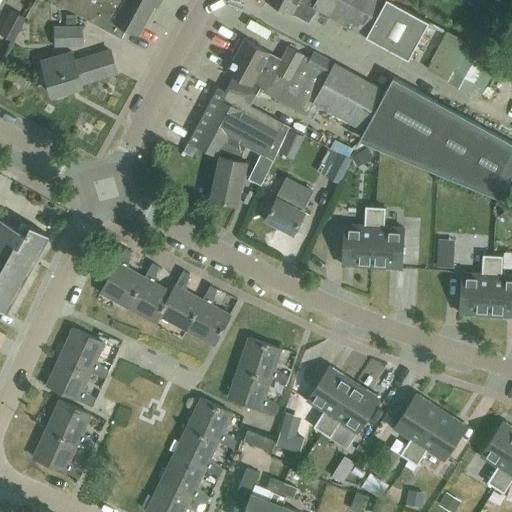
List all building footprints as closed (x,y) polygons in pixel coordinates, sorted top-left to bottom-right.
[(52,0),(121,38),(127,28),(138,34),(153,5),(156,7),(159,0),(52,0)] [(429,21),(390,0),(267,0),(291,13),(308,22),(316,8),(408,58),(429,21)] [(492,41),(507,13),(494,6),(480,35),(492,41)] [(0,34),(14,42),(27,18),(12,10),(0,32),(0,34)] [(65,26),(76,26),(76,15),(65,15),(65,26)] [(54,48),(83,47),(82,26),(53,27),(54,48)] [(479,98),(499,60),(446,32),(426,69),(448,80),(447,81),(479,98)] [(278,66),(265,59),(269,52),(245,38),(227,71),(306,115),(313,118),(320,105),(364,129),(359,139),(499,198),(511,174),(511,142),(393,77),(385,91),(313,52),(309,59),(303,56),(304,55),(288,47),(278,66)] [(116,72),(110,51),(74,61),(71,52),(42,61),(45,70),(52,95),(82,86),(81,83),(116,72)] [(224,92),(196,144),(199,146),(216,156),(217,155),(220,157),(220,156),(232,159),(235,147),(234,146),(234,145),(243,149),(245,144),(261,153),(273,160),(278,151),(288,130),(289,127),(228,94),(229,94),(224,92)] [(288,130),(278,151),(292,158),(302,137),(288,130)] [(189,141),(183,151),(193,156),(199,146),(196,144),(189,141)] [(217,155),(216,156),(220,157),(210,198),(238,204),(247,162),(241,160),(243,149),(234,145),(234,146),(235,147),(232,159),(220,156),(220,157),(217,155)] [(373,155),(368,146),(351,156),(356,165),(373,155)] [(261,185),(273,160),(261,153),(248,179),(261,185)] [(338,183),(350,161),(338,155),(326,177),(338,183)] [(277,198),(265,219),(294,234),(305,212),(302,211),(312,191),(287,177),(277,198)] [(343,265),(372,266),(375,207),(365,206),(364,225),(345,224),(342,265),(343,265)] [(375,207),(372,266),(402,268),(404,228),(384,227),(385,207),(375,207)] [(0,262),(26,277),(33,264),(33,263),(49,235),(30,225),(25,233),(0,219),(0,262)] [(117,262),(100,293),(128,307),(144,277),(127,268),(131,251),(125,248),(117,262)] [(436,255),(435,268),(453,269),(453,256),(436,255)] [(460,313),(489,315),(493,255),(483,255),(481,274),(462,273),(460,313)] [(503,256),(493,255),(489,315),(511,316),(511,275),(502,275),(503,256)] [(11,305),(26,277),(0,262),(0,309),(4,311),(11,305)] [(128,307),(156,323),(160,316),(171,291),(155,282),(159,266),(152,263),(144,277),(128,307)] [(186,330),(203,299),(186,290),(190,274),(183,270),(175,285),(175,284),(171,291),(160,316),(186,330)] [(217,289),(210,285),(203,299),(186,330),(214,345),(231,314),(213,305),(217,289)] [(104,342),(73,328),(60,356),(91,371),(106,378),(109,371),(96,360),(104,342)] [(281,348),(248,337),(238,367),(271,379),(286,384),(290,373),(275,367),(281,348)] [(91,371),(60,356),(46,385),(93,406),(96,399),(83,389),(91,371)] [(322,432),(354,382),(329,366),(307,400),(324,410),(313,427),(322,432)] [(271,379),(238,367),(228,397),(261,408),(276,413),(279,405),(265,397),(271,379)] [(379,398),(354,382),(322,432),(330,437),(341,421),(357,432),(379,398)] [(409,460),(441,410),(416,394),(394,428),(410,438),(400,454),(409,460)] [(232,413),(201,398),(187,426),(218,441),(233,448),(236,442),(223,431),(232,413)] [(91,414),(60,399),(46,428),(78,443),(92,450),(95,443),(82,432),(91,414)] [(466,426),(441,410),(409,460),(417,465),(427,449),(444,460),(466,426)] [(495,488),(511,461),(511,427),(503,421),(481,455),(497,466),(487,482),(495,488)] [(174,454),(205,469),(219,476),(223,469),(210,459),(218,441),(187,426),(174,454)] [(84,467),(69,461),(78,443),(46,428),(33,457),(79,478),(84,467)] [(247,430),(242,441),(254,445),(258,435),(247,430)] [(278,431),(274,446),(297,453),(301,438),(293,435),(278,431)] [(205,469),(174,454),(160,481),(192,496),(205,469)] [(409,460),(401,455),(393,469),(400,473),(409,460)] [(511,461),(495,488),(504,493),(511,480),(511,461)] [(272,511),(284,482),(271,477),(266,488),(273,491),(270,500),(252,493),(260,473),(246,467),(234,499),(247,504),(243,511),(272,511)] [(334,472),(331,482),(341,485),(343,475),(334,472)] [(388,484),(370,472),(361,486),(379,498),(388,484)] [(184,511),(192,496),(160,481),(147,510),(151,511),(184,511)] [(284,482),(272,511),(300,511),(282,505),(286,496),(292,499),(297,488),(284,482)] [(357,491),(349,510),(354,511),(359,511),(367,495),(357,491)] [(408,491),(405,504),(422,507),(425,494),(408,491)] [(494,492),(489,499),(495,503),(500,495),(494,492)] [(453,511),(459,502),(445,494),(438,506),(447,511),(453,511)] [(371,511),(389,511),(392,504),(376,499),(371,511)]
